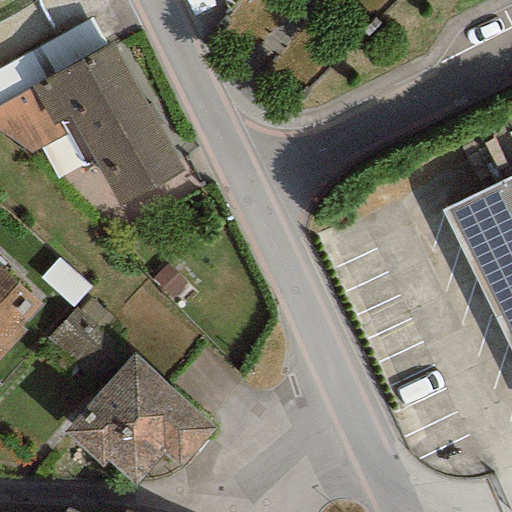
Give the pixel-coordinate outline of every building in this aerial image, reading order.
[(111,43),(31,87),(52,124),(66,116),(117,208),(183,171),(111,43)] [(511,176),(447,208),(511,338),(511,176)] [(0,358),(25,332),(19,327),(40,304),(0,267),(0,358)] [(52,333),(83,361),(118,323),(87,295),(52,333)] [(214,428),(131,354),(61,432),(101,468),(106,462),(134,487),(162,455),(178,469),(214,428)]
